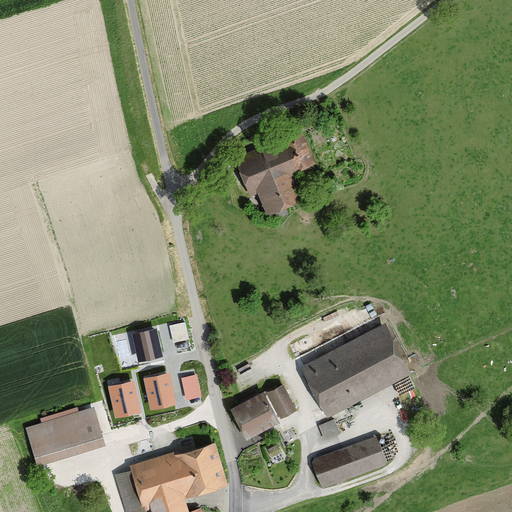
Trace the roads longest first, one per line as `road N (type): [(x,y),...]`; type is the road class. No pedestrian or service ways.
road 1 (unclassified): [(235,511),(232,463),(132,0)]
road 2 (track): [(172,201),(239,127),(344,79),(447,0)]
